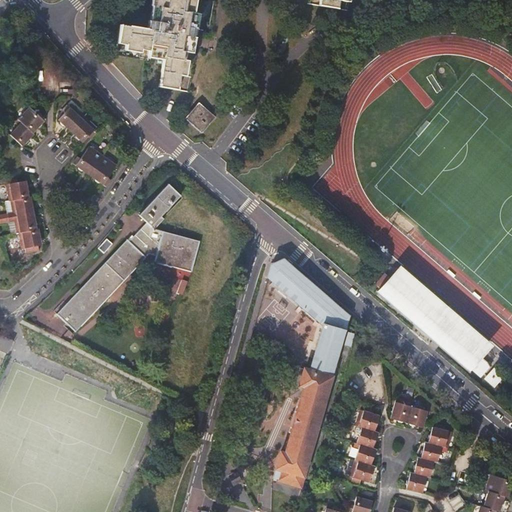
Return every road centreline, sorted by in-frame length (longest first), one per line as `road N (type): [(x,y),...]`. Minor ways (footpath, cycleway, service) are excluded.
road 1 (tertiary): [(511,437),(269,227)]
road 2 (residential): [(191,501),(269,227)]
road 3 (tertiary): [(160,135),(50,19)]
road 4 (tertiary): [(269,227),(160,135)]
